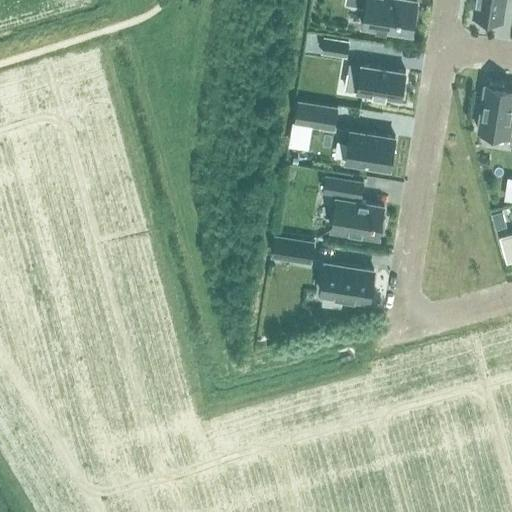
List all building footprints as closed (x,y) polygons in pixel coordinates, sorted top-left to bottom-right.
[(346,0),(346,2),(365,5),(362,25),(412,33),(416,0),(346,0)] [(502,19),(504,0),(476,0),(474,14),(481,16),(483,19),(492,20),(495,18),(502,19)] [(325,35),(323,49),(346,53),(349,39),(325,35)] [(349,60),(348,70),(360,72),(357,89),(371,92),(370,96),(385,98),(386,94),(401,97),(406,69),(349,60)] [(485,83),(478,128),(511,133),(511,139),(511,142),(511,87),(503,86),(504,83),(490,81),(489,83),(485,83)] [(298,98),(294,120),(334,126),(338,104),(298,98)] [(351,127),(346,159),(390,166),(395,134),(351,127)] [(481,155),(480,163),(490,164),(491,156),(481,155)] [(384,203),(356,198),(357,194),(361,195),(363,179),(325,173),(323,188),(337,190),(331,227),(379,234),(380,230),(383,231),(385,218),(382,217),(384,203)] [(497,209),(490,211),(494,225),(501,223),(497,209)] [(511,231),(501,234),(507,259),(511,257),(511,231)] [(273,253),(311,259),(314,239),(276,233),(273,253)] [(369,299),(374,268),(326,260),(321,291),(325,292),(323,301),(340,304),(342,295),(369,299)]
